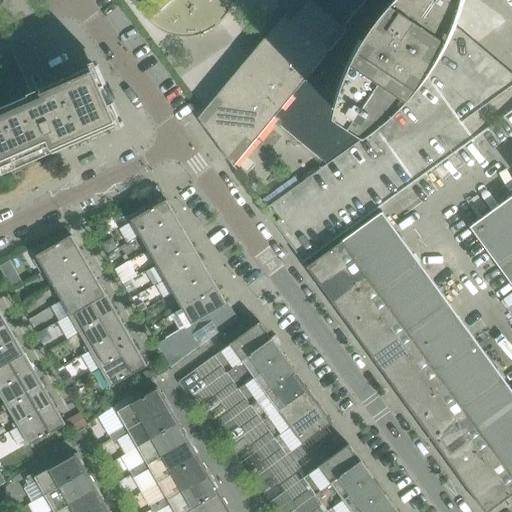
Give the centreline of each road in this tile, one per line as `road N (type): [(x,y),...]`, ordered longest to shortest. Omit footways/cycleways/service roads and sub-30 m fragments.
road 1 (residential): [(447,511),(177,141)]
road 2 (residential): [(177,141),(0,230)]
road 3 (residential): [(177,141),(77,0)]
